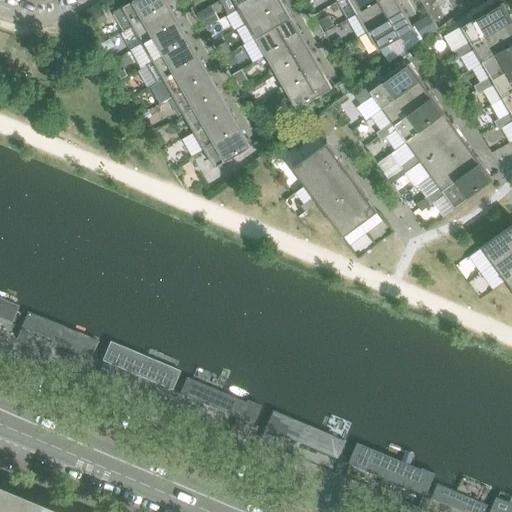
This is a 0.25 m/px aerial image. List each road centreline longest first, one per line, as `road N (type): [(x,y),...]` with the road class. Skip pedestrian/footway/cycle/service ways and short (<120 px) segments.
road 1 (residential): [(402,511),(0,343)]
road 2 (residential): [(230,511),(0,414)]
